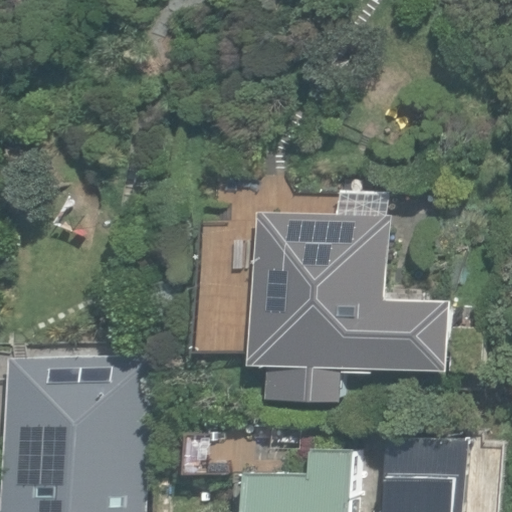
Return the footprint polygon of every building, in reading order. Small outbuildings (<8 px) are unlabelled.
[(238,209),(239,190),(205,188),(204,208),(238,209)] [(278,393),(354,395),(355,362),(396,364),(397,363),(397,361),(400,259),(403,259),(403,239),(401,239),(399,213),(265,209),(266,304),(242,301),(241,339),(264,339),(263,359),(279,360),(278,393)] [(392,375),(419,389),(439,352),(410,336),(392,375)] [(149,511),(147,350),(14,351),(11,511),(149,511)] [(511,511),(511,435),(406,438),(406,511),(511,511)] [(369,511),(369,444),(322,444),(322,466),(254,466),(254,511),(369,511)]
